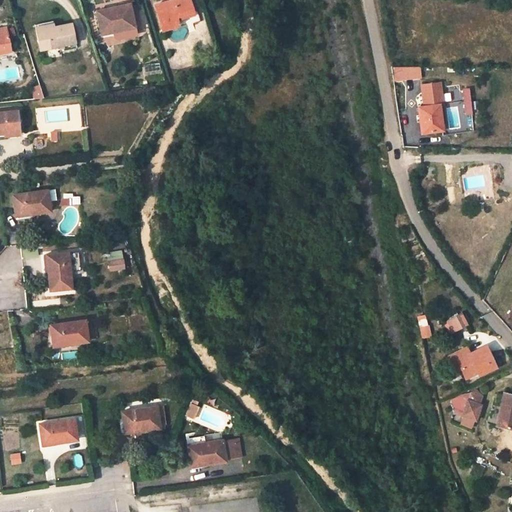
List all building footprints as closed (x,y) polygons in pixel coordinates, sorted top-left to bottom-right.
[(189,0),(171,0),(154,5),(162,30),(179,24),(176,16),(193,11),(189,0)] [(129,4),(96,11),(101,34),(111,32),(134,27),(129,4)] [(53,26),(35,30),(40,50),(74,42),(70,22),(53,26)] [(134,27),(111,32),(111,35),(116,38),(135,34),(134,27)] [(0,52),(10,51),(6,31),(0,32),(0,52)] [(160,72),(158,62),(141,64),(142,74),(160,72)] [(421,67),(394,67),(396,82),(421,79),(421,67)] [(424,106),(439,104),(436,83),(421,85),(424,106)] [(28,86),(32,100),(42,97),(38,84),(28,86)] [(421,133),(443,130),(439,104),(424,106),(418,107),(421,133)] [(17,110),(0,112),(0,133),(3,133),(2,129),(19,127),(17,110)] [(19,127),(2,129),(3,133),(3,135),(20,134),(19,127)] [(86,151),(52,153),(53,168),(87,166),(86,151)] [(47,190),(13,194),(16,215),(50,210),(47,190)] [(68,253),(47,255),(50,290),(72,288),(68,253)] [(123,260),(110,261),(110,269),(123,267),(123,260)] [(449,335),(467,326),(460,313),(449,319),(453,326),(446,330),(449,335)] [(425,316),(415,318),(419,337),(429,335),(425,316)] [(453,326),(449,319),(442,323),(446,330),(453,326)] [(85,320),(50,325),(53,346),(88,341),(85,320)] [(454,355),(464,377),(475,372),(476,375),(495,366),(486,347),(470,354),(468,349),(454,355)] [(476,389),(470,392),(463,393),(449,400),(456,413),(460,415),(459,415),(462,416),(459,425),(470,429),(473,420),(476,421),(482,404),(479,403),(483,396),(476,389)] [(511,394),(504,393),(496,427),(511,430),(511,394)] [(156,407),(122,412),(125,432),(159,427),(156,407)] [(74,419),(39,423),(42,444),(77,439),(74,419)] [(220,440),(219,434),(188,438),(189,444),(220,440)] [(238,438),(231,439),(234,457),(240,456),(238,438)] [(189,444),(187,444),(190,465),(225,460),(224,458),(234,457),(231,439),(222,441),(222,440),(220,440),(189,444)] [(9,464),(20,463),(19,452),(8,453),(9,464)] [(82,466),(80,453),(73,454),(75,467),(82,466)] [(458,488),(455,480),(448,483),(452,490),(458,488)]
